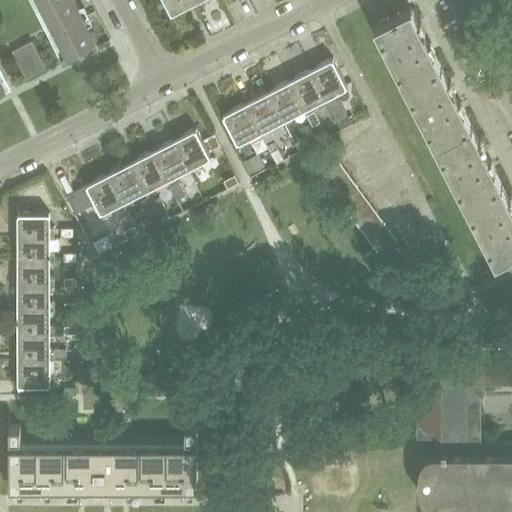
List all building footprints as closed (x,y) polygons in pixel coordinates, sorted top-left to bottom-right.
[(38,0),(66,54),(58,58),(61,63),(88,49),(86,46),(97,40),(76,0),(38,0)] [(165,0),(172,12),(193,1),(193,0),(165,0)] [(375,24),(405,83),(441,64),(411,5),(375,24)] [(46,66),(32,39),(12,49),(26,76),(46,66)] [(324,95),(333,91),(347,83),(333,56),(309,69),(324,95)] [(436,142),(472,124),(441,64),(405,83),(436,142)] [(312,102),(324,95),(309,69),(288,80),(303,106),(305,111),(314,107),(312,102)] [(303,106),(288,80),(266,91),(281,118),(283,122),(292,118),(289,113),(303,106)] [(268,124),(281,118),(266,91),(245,102),(259,128),(262,133),(271,128),(268,124)] [(333,91),(324,95),(341,127),(352,121),(338,94),(335,95),(333,91)] [(246,135),(259,128),(245,102),(223,113),(239,144),(248,140),(246,135)] [(312,124),(319,121),(314,110),(307,114),(312,124)] [(436,142),(466,201),(502,183),(472,124),(436,142)] [(197,126),(176,137),(188,165),(191,170),(199,165),(197,161),(211,153),(197,126)] [(295,141),(299,149),(309,143),(305,135),(295,141)] [(176,172),(188,165),(176,137),(154,149),(167,176),(178,197),(187,193),(176,172)] [(270,149),(276,160),(283,156),(277,145),(270,149)] [(154,183),(167,176),(154,149),(131,160),(145,188),(147,192),(156,187),(154,183)] [(259,151),(242,159),(249,173),(266,165),(259,151)] [(315,167),(323,177),(344,162),(336,152),(315,167)] [(109,172),(123,199),(126,203),(133,217),(142,213),(134,199),(132,194),(145,188),(131,160),(109,172)] [(351,171),(344,162),(323,177),(330,187),(351,171)] [(351,171),(330,187),(337,196),(358,181),(351,171)] [(123,199),(109,172),(75,189),(65,194),(75,213),(85,208),(97,201),(104,215),(112,210),(110,206),(123,199)] [(225,177),(229,184),(238,180),(234,172),(225,177)] [(365,190),(358,181),(337,196),(344,206),(365,190)] [(511,252),(511,202),(502,183),(466,201),(496,261),(511,252)] [(372,200),(365,190),(344,206),(351,215),(372,200)] [(160,220),(170,215),(160,195),(150,200),(155,209),(160,220)] [(351,215),(359,225),(379,209),(372,200),(351,215)] [(386,219),(379,209),(359,225),(366,234),(386,219)] [(20,236),(51,236),(55,236),(55,226),(50,226),(50,210),(20,210),(20,236)] [(146,219),(136,224),(140,231),(149,226),(146,219)] [(373,244),(393,229),(386,219),(366,234),(373,244)] [(135,224),(124,230),(127,237),(138,231),(135,224)] [(61,226),(61,235),(73,235),(73,226),(61,226)] [(400,238),(393,229),(373,244),(380,253),(400,238)] [(51,236),(20,236),(20,260),(51,260),(55,260),(55,250),(51,250),(51,236)] [(407,247),(400,238),(380,253),(386,262),(407,247)] [(383,265),(372,249),(362,256),(373,272),(374,271),(375,272),(378,270),(377,269),(383,265)] [(64,251),(64,260),(77,260),(77,251),(64,251)] [(20,284),(51,284),(55,284),(55,274),(51,274),(51,260),(20,260),(20,284)] [(408,268),(392,276),(400,292),(416,284),(408,268)] [(64,276),(64,284),(76,284),(76,276),(64,276)] [(20,284),(20,309),(51,310),(55,310),(55,299),(51,299),(51,284),(20,284)] [(64,301),(64,310),(77,310),(77,301),(64,301)] [(51,310),(20,309),(20,333),(51,334),(55,334),(55,323),(51,323),(51,310)] [(64,324),(64,333),(77,333),(77,324),(64,324)] [(20,333),(20,358),(51,358),(55,358),(67,358),(67,348),(55,348),(51,348),(51,334),(20,333)] [(511,440),(480,441),(480,382),(511,381),(511,343),(475,344),(417,344),(417,384),(417,434),(435,434),(435,452),(427,453),(422,459),(419,467),(418,475),(419,484),(421,492),(425,499),(433,503),(441,503),(441,509),(435,509),(435,510),(511,510),(511,440)] [(51,372),(51,358),(20,358),(20,382),(55,382),(55,372),(51,372)] [(64,394),(76,395),(76,385),(64,385),(64,394)] [(10,442),(10,485),(13,485),(23,485),(25,485),(37,485),(40,485),(51,485),(53,485),(64,485),(68,485),(78,485),(81,485),(91,485),(103,485),(111,485),(115,485),(126,485),(128,485),(139,485),(142,485),(153,485),(155,485),(166,485),(170,485),(180,485),(182,485),(193,485),(196,485),(196,442),(196,424),(185,424),(185,436),(21,436),(21,424),(10,424),(10,442)]
